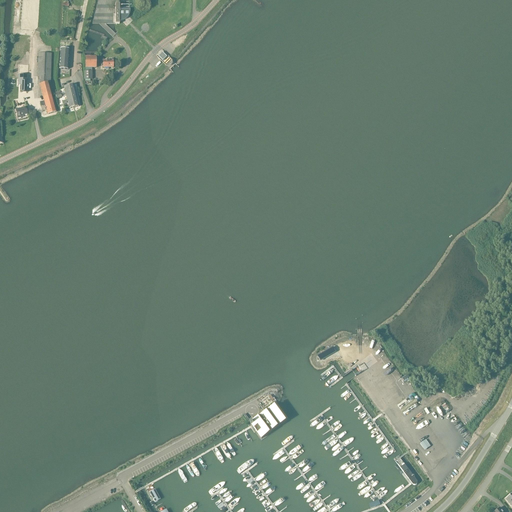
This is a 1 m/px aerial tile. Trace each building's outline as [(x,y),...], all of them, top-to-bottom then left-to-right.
[(105,24),(115,24),(119,24),(119,22),(119,21),(122,20),(124,20),(125,19),(126,18),(127,17),(128,16),(128,14),(129,13),(129,11),(119,11),(119,7),(119,1),(119,0),(97,0),(92,24),(99,24),(102,24),(105,24)] [(68,70),(70,49),(60,49),(59,69),(68,70)] [(167,57),(163,52),(158,56),(163,61),(167,57)] [(40,77),(39,85),(44,101),(40,102),(41,107),(42,111),(46,110),(48,115),(56,112),(48,82),(50,83),(51,54),(38,53),(37,77),(40,77)] [(85,57),(85,71),(84,71),(84,79),(91,79),(91,68),(95,68),(95,57),(85,57)] [(69,109),(79,107),(73,86),(64,88),(67,100),(63,101),(64,104),(68,103),(69,109)] [(56,99),(62,97),(59,90),(53,92),(55,96),(56,99)] [(17,119),(22,118),(22,116),(27,115),(26,108),(15,111),(17,119)] [(336,352),(334,348),(333,348),(318,357),(319,359),(320,361),(336,352)] [(250,424),(261,439),(287,420),(276,405),(250,424)] [(420,445),(424,450),(430,446),(426,440),(420,445)] [(399,456),(394,460),(413,485),(413,486),(414,486),(415,486),(416,486),(417,485),(417,484),(418,484),(418,483),(417,482),(401,459),(409,453),(408,452),(400,458),(399,456)] [(154,490),(148,493),(154,504),(160,500),(154,490)]
